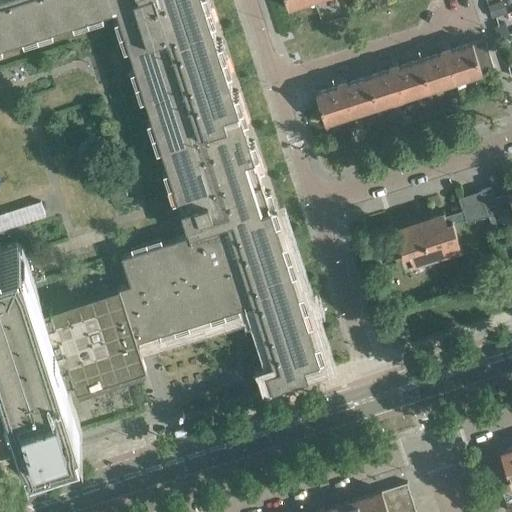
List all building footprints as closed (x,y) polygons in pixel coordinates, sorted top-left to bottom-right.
[(137,340),(189,323),(252,303),(274,369),(266,371),(271,387),(308,376),(306,370),(321,365),(320,363),(323,358),(324,357),(319,342),(314,344),(308,323),(313,322),(303,292),(298,294),(292,273),(297,272),(287,242),(282,243),(275,223),(281,221),(271,191),(266,193),(259,172),(264,170),(255,140),(249,142),(243,121),(248,120),(238,90),(233,91),(226,71),(232,69),(222,39),(217,40),(210,20),(215,19),(209,0),(0,0),(0,44),(21,38),(112,8),(116,7),(168,168),(180,205),(189,233),(121,255),(130,283),(120,286),(119,286),(50,308),(50,309),(43,311),(22,244),(18,245),(17,241),(1,246),(0,242),(0,389),(7,412),(14,410),(26,448),(60,437),(60,438),(82,431),(67,385),(74,383),(76,390),(146,368),(137,340)] [(494,66),(485,39),(485,38),(472,42),(482,71),(495,67),(494,66)] [(482,71),(472,42),(451,49),(450,46),(440,49),(441,52),(420,59),(429,88),(446,83),(444,78),(463,72),(465,77),(482,71)] [(429,88),(420,59),(399,65),(398,63),(388,66),(389,68),(367,75),(377,105),(394,99),(393,95),(412,89),(413,93),(429,88)] [(377,105),(367,75),(347,82),(346,79),(336,82),(337,85),(316,92),(325,121),(342,116),(340,111),(360,105),(361,110),(377,105)] [(503,210),(498,193),(495,186),(483,190),(491,214),(503,210)] [(491,214),(483,190),(459,197),(467,222),(491,214)] [(0,238),(25,230),(18,209),(0,214),(0,238)] [(461,248),(453,220),(447,222),(444,212),(395,228),(403,253),(409,251),(413,263),(461,248)] [(511,482),(511,447),(500,451),(511,483),(511,482)] [(412,495),(409,485),(407,481),(382,489),(386,503),(412,495)] [(389,511),(386,503),(382,489),(362,495),(367,511),(389,511)] [(367,511),(362,495),(343,501),(346,511),(367,511)] [(402,511),(416,508),(412,495),(386,503),(389,511),(402,511)] [(346,511),(343,501),(324,507),(325,511),(346,511)]
